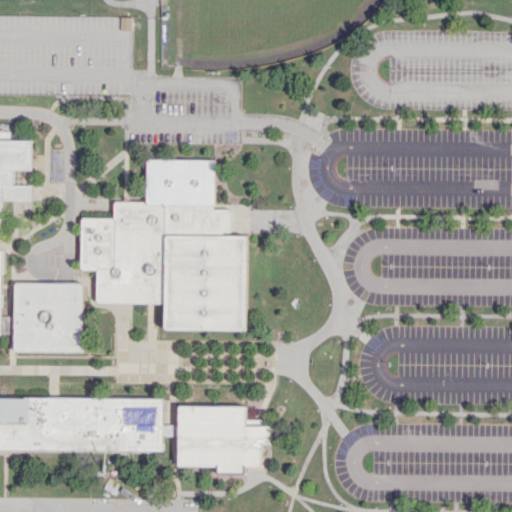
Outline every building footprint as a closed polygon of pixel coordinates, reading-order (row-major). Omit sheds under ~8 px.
[(0,224),(5,224),(5,201),(30,201),(31,141),(0,140),(0,224)] [(82,217),(82,268),(97,268),(97,303),(165,303),(164,329),(248,330),(248,235),(232,235),(232,207),(216,207),(216,160),(147,159),(147,202),(115,202),(115,218),(82,217)] [(0,334),(12,334),(12,315),(2,315),(2,249),(0,248),(0,334)] [(15,281),(15,349),(83,350),(84,282),(15,281)] [(0,396),(0,447),(164,449),(164,398),(0,396)] [(180,405),(179,465),(219,465),(219,472),(246,472),(246,465),(262,465),(262,442),(271,442),(271,424),(248,424),(248,406),(180,405)]
